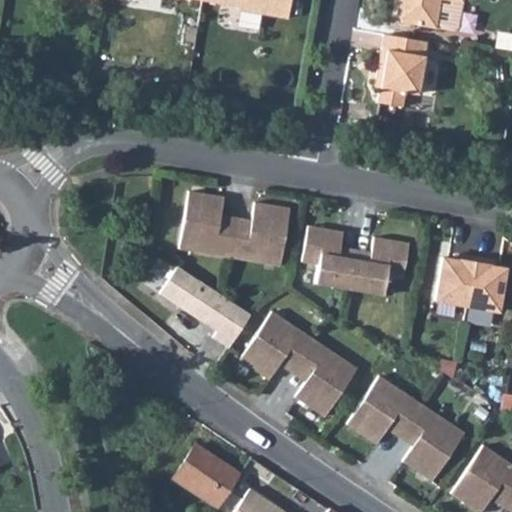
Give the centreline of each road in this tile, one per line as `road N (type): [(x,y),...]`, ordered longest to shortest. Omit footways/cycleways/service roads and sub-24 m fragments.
road 1 (tertiary): [(28,258),(187,385),(371,511)]
road 2 (residential): [(21,184),(52,156),(113,143),(314,175)]
road 3 (residential): [(314,175),(511,210)]
road 4 (residential): [(314,175),(344,0)]
road 5 (residential): [(56,511),(43,444),(0,367)]
